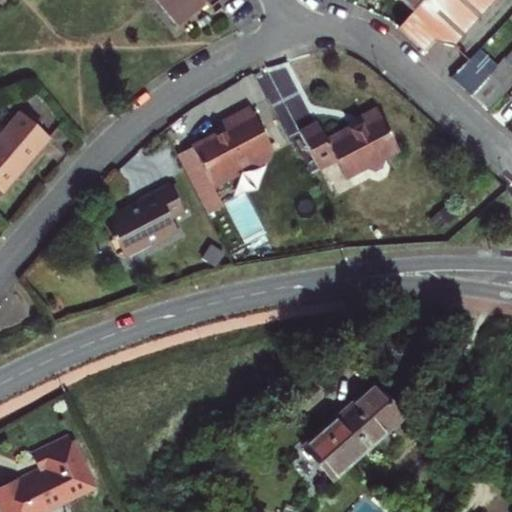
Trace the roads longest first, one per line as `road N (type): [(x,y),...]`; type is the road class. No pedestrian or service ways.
road 1 (residential): [(301,30),(198,76),(121,130),(0,264)]
road 2 (tertiary): [(322,282),(146,323),(0,384)]
road 3 (residential): [(511,163),(362,36),(301,30)]
road 4 (tertiary): [(511,267),(416,266),(322,282)]
road 5 (tertiary): [(322,282),(432,284),(511,297)]
